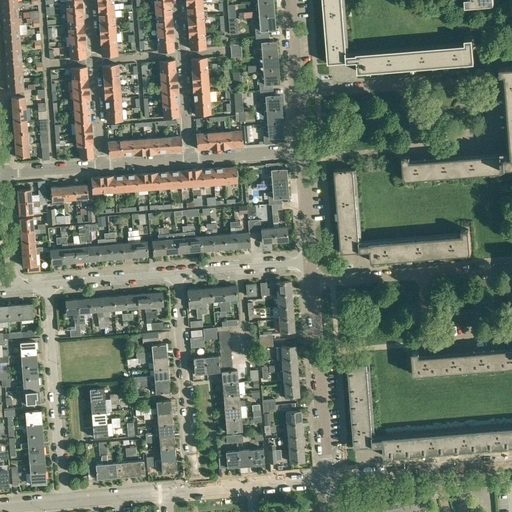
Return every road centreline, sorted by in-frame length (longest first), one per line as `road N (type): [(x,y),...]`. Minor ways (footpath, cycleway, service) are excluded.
road 1 (residential): [(194,489),(176,274)]
road 2 (residential): [(63,500),(47,285)]
road 3 (residential): [(488,79),(493,143),(413,149),(408,85)]
road 4 (residential): [(328,478),(312,281)]
road 5 (residential): [(328,478),(511,464)]
road 6 (residential): [(88,0),(101,165)]
road 7 (residential): [(177,0),(190,159)]
road 8 (residential): [(426,273),(431,343),(511,336)]
road 9 (residential): [(176,274),(311,261)]
road 10 (residential): [(47,285),(176,274)]
